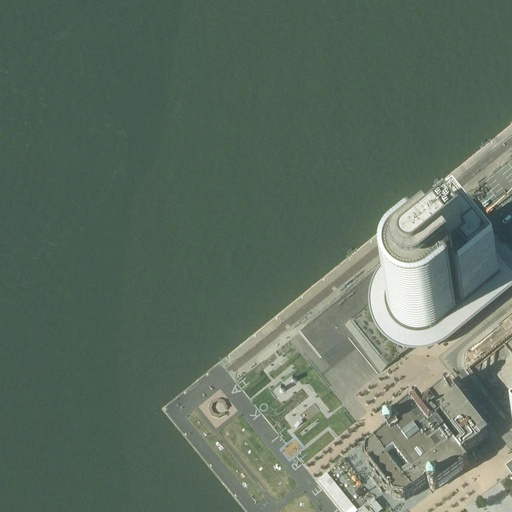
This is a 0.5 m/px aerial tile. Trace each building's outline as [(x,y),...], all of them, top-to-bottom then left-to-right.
[(351,291),(300,331),(321,357),(322,357),(346,337),(351,333),(352,335),(380,373),(386,368),(388,366),(396,360),(404,354),(407,351),(415,344),(416,341),(415,342),(414,339),(415,338),(416,334),(418,334),(421,334),(424,333),(426,333),(429,332),(431,331),(434,330),(436,328),(438,326),(456,313),(458,313),(458,314),(458,315),(459,316),(459,317),(460,317),(461,318),(462,318),(463,318),(463,317),(464,317),(465,316),(466,315),(466,314),(466,313),(466,312),(465,312),(465,311),(464,311),(464,310),(463,310),(462,310),(462,308),(499,279),(470,243),(476,238),(452,208),(381,266),(354,288),(351,291)] [(511,334),(503,342),(511,353),(511,334)] [(463,458),(488,439),(487,437),(488,437),(454,394),(449,388),(448,387),(429,402),(428,401),(422,405),(417,399),(384,426),(383,426),(383,427),(383,428),(383,429),(383,430),(385,436),(375,444),(373,446),(374,446),(366,453),(365,462),(368,467),(376,478),(374,479),(372,481),(373,482),(372,482),(377,488),(378,489),(380,487),(382,486),(390,496),(391,496),(394,500),(404,501),(412,496),(413,496),(427,486),(431,491),(432,491),(432,492),(433,492),(434,491),(435,491),(469,466),(463,458)] [(224,408),(224,410),(226,410),(227,408),(223,401),(217,399),(210,402),(208,409),(211,416),(218,418),(225,415),(223,413),(217,415),(213,413),(211,409),(212,404),(217,402),(221,404),(224,408)] [(378,511),(370,502),(360,511),(361,511),(378,511)]
